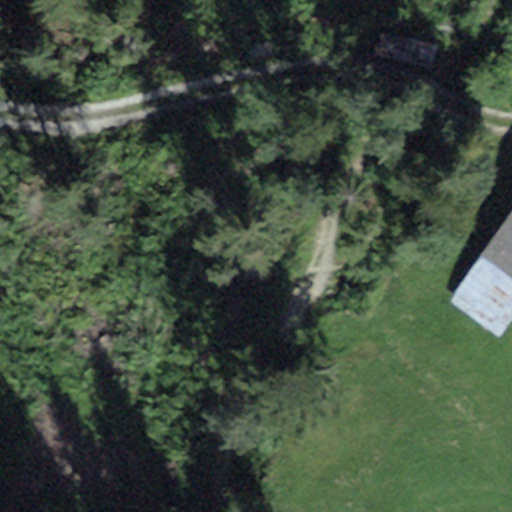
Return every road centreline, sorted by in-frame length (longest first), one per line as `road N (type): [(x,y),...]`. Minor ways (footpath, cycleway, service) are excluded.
road 1 (track): [(454,108),(319,57),(108,110),(0,116)]
road 2 (track): [(454,108),(398,0)]
